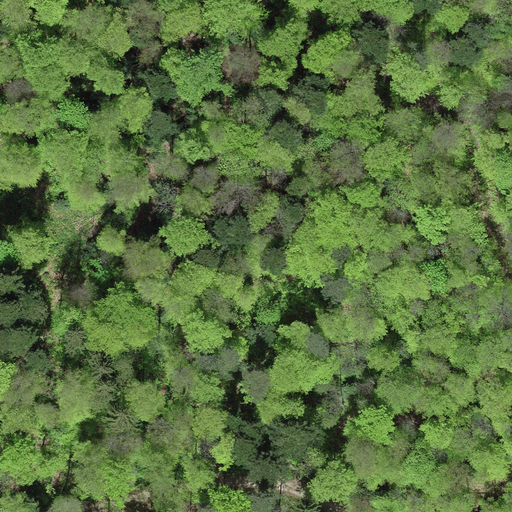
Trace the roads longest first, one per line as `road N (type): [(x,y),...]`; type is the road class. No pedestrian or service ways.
road 1 (track): [(511,283),(477,161),(439,101),(384,56),(277,0)]
road 2 (track): [(249,485),(204,486),(83,511)]
road 3 (track): [(110,0),(0,57)]
